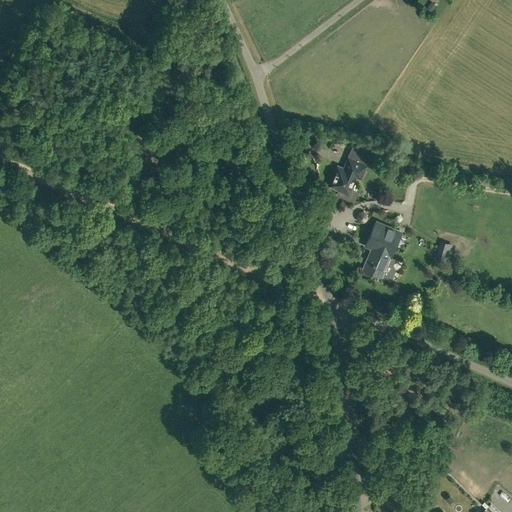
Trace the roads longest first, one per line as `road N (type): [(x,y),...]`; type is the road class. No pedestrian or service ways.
road 1 (track): [(331,306),(0,161)]
road 2 (unclassified): [(331,306),(256,75),(219,0)]
road 3 (unclassified): [(358,511),(331,306)]
road 4 (unclassified): [(511,383),(331,306)]
